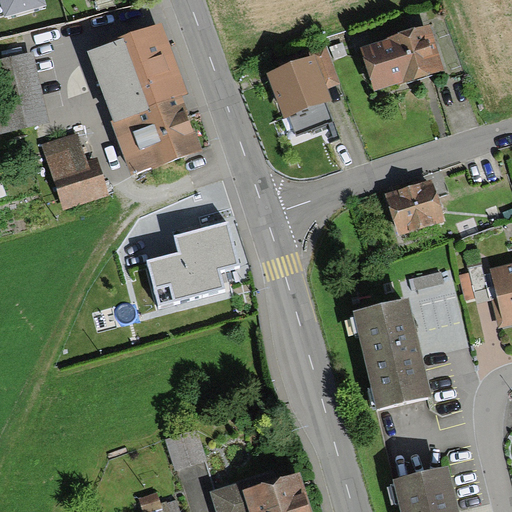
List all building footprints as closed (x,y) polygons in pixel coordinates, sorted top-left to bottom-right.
[(45,0),(0,0),(0,2),(5,20),(48,7),(45,0)] [(426,31),(363,53),(377,93),(440,71),(426,31)] [(131,176),(199,152),(158,34),(90,57),(131,176)] [(30,60),(0,66),(0,135),(45,125),(30,60)] [(312,64),(272,79),(287,118),(327,102),(312,64)] [(75,139),(45,149),(65,209),(106,196),(102,182),(90,186),(75,139)] [(429,186),(382,203),(398,248),(445,231),(429,186)] [(231,223),(174,237),(184,280),(241,267),(231,223)] [(511,270),(484,277),(498,337),(511,333),(511,270)] [(405,305),(356,318),(379,409),(428,397),(405,305)] [(291,511),(275,464),(221,482),(231,511),(291,511)] [(453,511),(445,474),(399,486),(405,511),(453,511)]
